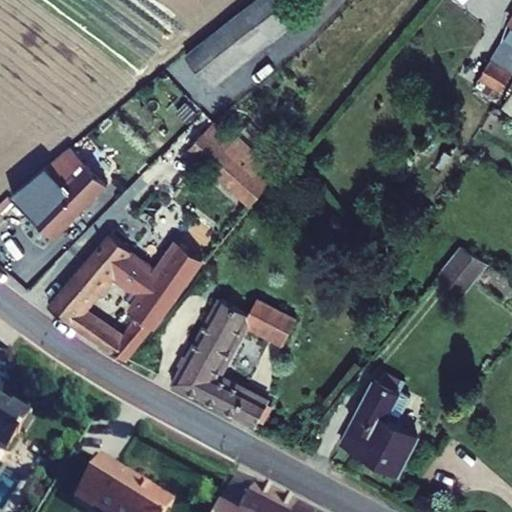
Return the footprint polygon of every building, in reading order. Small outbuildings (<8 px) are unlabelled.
[(248,0),(193,40),(182,50),(207,85),(294,21),(278,0),(248,0)] [(511,26),(491,61),(511,73),(511,26)] [(511,73),(491,61),(490,60),(475,87),(496,100),(511,73)] [(174,128),(141,90),(107,120),(145,154),(174,128)] [(115,182),(145,154),(107,120),(81,143),(111,179),(115,182)] [(272,161),(223,121),(197,153),(259,203),(274,184),(261,174),(272,161)] [(81,143),(78,139),(19,189),(65,240),(82,225),(72,213),(111,179),(81,143)] [(121,247),(128,240),(115,231),(51,303),(71,318),(111,345),(126,355),(209,258),(189,244),(162,276),(121,247)] [(495,265),(468,247),(441,279),(467,299),(495,265)] [(251,312),(223,297),(174,382),(257,424),(270,400),(220,373),(249,320),(288,340),(301,317),(260,295),(251,312)] [(403,393),(374,378),(342,442),(399,469),(417,433),(389,419),(403,393)] [(0,435),(16,445),(39,409),(20,397),(18,400),(0,388),(0,435)] [(125,465),(106,454),(84,490),(119,511),(173,511),(183,497),(158,482),(155,487),(124,468),(125,465)] [(244,511),(247,507),(263,483),(248,476),(233,498),(230,496),(219,511),(244,511)] [(298,501),(263,483),(247,507),(244,511),(297,511),(303,504),(298,501)]
